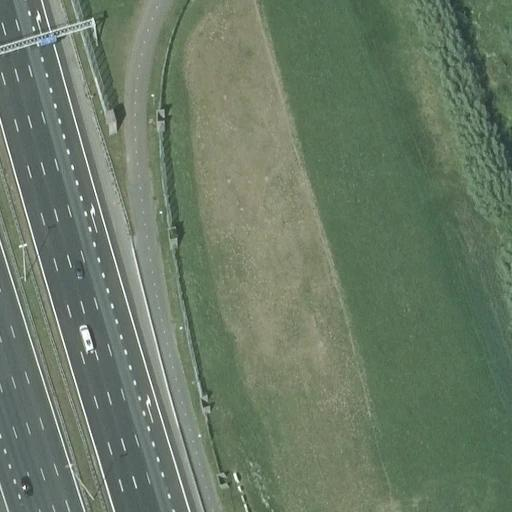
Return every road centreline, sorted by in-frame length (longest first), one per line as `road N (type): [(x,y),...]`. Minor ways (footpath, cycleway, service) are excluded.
road 1 (motorway): [(144,511),(0,14)]
road 2 (motorway): [(0,347),(51,511)]
